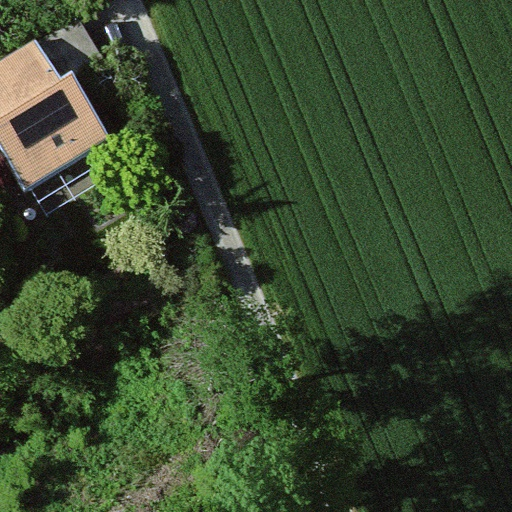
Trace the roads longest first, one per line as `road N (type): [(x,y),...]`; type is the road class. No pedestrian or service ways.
road 1 (track): [(334,511),(204,198)]
road 2 (residential): [(204,198),(126,0)]
